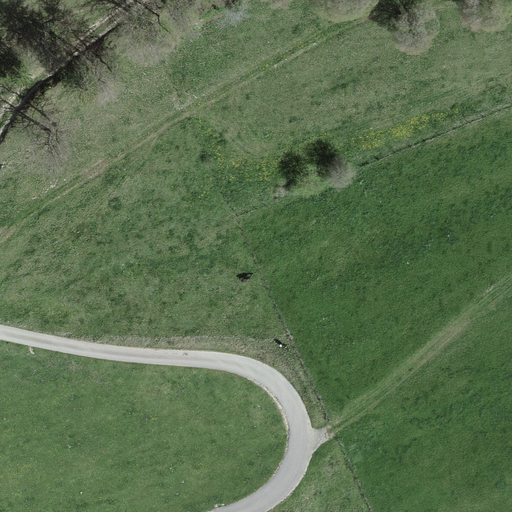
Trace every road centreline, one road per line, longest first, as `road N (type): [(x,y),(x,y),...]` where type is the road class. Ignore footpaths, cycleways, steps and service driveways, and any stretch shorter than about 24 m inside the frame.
road 1 (track): [(252,511),(270,505),(298,454),(297,420),(280,392),(256,376),(210,365),(0,340)]
road 2 (track): [(0,121),(88,36),(154,0)]
